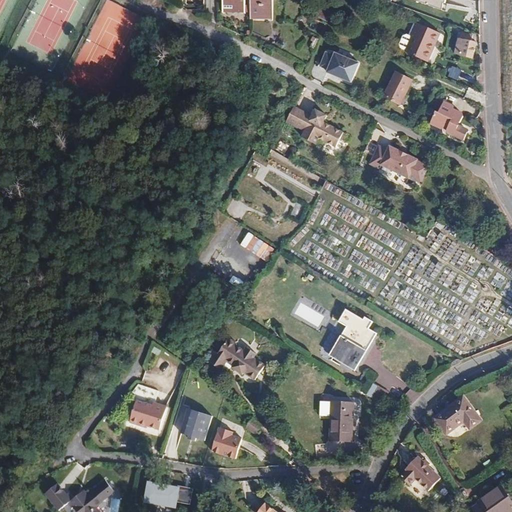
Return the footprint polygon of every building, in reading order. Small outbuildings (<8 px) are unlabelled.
[(243,13),(243,0),(220,0),(221,12),(243,13)] [(272,19),(271,0),(248,0),(248,18),(272,19)] [(414,0),(414,1),(442,15),(446,8),(447,9),(450,1),(448,0),(414,0)] [(438,38),(416,28),(404,55),(403,56),(423,65),(431,49),(433,50),(438,38)] [(473,41),(461,38),(460,45),(466,47),(466,46),(471,48),(473,41)] [(466,46),(466,47),(460,45),(459,44),(456,58),(471,64),(475,49),(471,48),(466,46)] [(353,83),(361,64),(338,53),(336,56),(328,52),(322,65),(330,69),(329,72),(353,83)] [(448,76),(458,80),(462,70),(453,65),(448,76)] [(383,100),(398,108),(409,84),(402,81),(394,77),(383,100)] [(294,106),(286,120),(305,130),(301,136),(314,144),(318,137),(336,147),(342,132),(324,122),(327,116),(316,110),(312,116),(294,106)] [(464,135),(457,132),(461,123),(460,121),(459,119),(458,118),(457,118),(450,115),(451,113),(441,108),(436,118),(435,117),(433,122),(430,129),(441,134),(443,134),(444,134),(446,135),(447,136),(448,137),(448,139),(463,145),(466,139),(464,135)] [(430,163),(390,145),(388,150),(379,145),(370,163),(380,168),(382,164),(420,184),(430,163)] [(339,333),(327,354),(352,369),(364,348),(365,348),(374,331),(365,326),(370,319),(362,314),(360,317),(343,307),(335,320),(345,325),(339,333)] [(266,369),(255,360),(258,356),(249,348),(245,352),(240,348),(240,344),(236,341),(230,340),(218,354),(214,350),(207,359),(221,370),(229,362),(234,367),(232,369),(241,377),(244,374),(255,382),(266,369)] [(366,401),(387,415),(396,402),(375,388),(366,401)] [(480,420),(462,394),(429,416),(443,436),(461,423),(467,430),(480,420)] [(349,439),(352,400),(329,398),(326,437),(349,439)] [(143,428),(144,426),(156,429),(163,406),(150,401),(149,404),(134,399),(126,423),(143,428)] [(188,406),(180,433),(205,441),(212,415),(188,406)] [(243,428),(252,434),(259,425),(250,418),(243,428)] [(236,431),(220,426),(212,451),(236,458),(243,438),(234,435),(236,431)] [(417,454),(404,467),(405,468),(399,474),(408,483),(414,477),(426,488),(439,476),(417,454)] [(45,493),(59,511),(75,497),(60,480),(45,493)] [(111,481),(98,490),(99,491),(76,508),(78,511),(103,511),(100,508),(120,493),(111,481)] [(212,490),(179,486),(177,503),(211,507),(212,490)] [(511,511),(511,503),(504,491),(481,505),(482,507),(474,511),(511,511)] [(281,511),(279,510),(277,511),(275,511),(262,501),(253,511),(281,511)]
